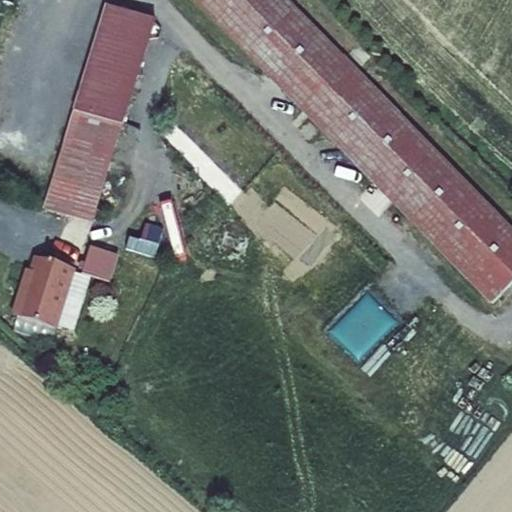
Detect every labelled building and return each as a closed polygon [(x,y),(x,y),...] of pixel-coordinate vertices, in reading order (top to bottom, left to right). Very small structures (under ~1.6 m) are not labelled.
[(511,228),(288,0),(190,0),(491,308),(511,287),(511,228)] [(155,22),(105,6),(44,210),(92,224),(155,22)] [(90,248),(81,277),(91,280),(110,286),(119,257),(90,248)] [(51,264),(34,259),(30,273),(25,272),(10,317),(18,319),(55,331),(58,332),(58,329),(75,275),(76,272),(71,270),(51,264)] [(52,259),(51,264),(71,270),(73,265),(52,259)] [(75,275),(58,329),(74,333),(91,280),(81,277),(75,275)] [(55,331),(18,319),(14,332),(50,346),(55,331)]
